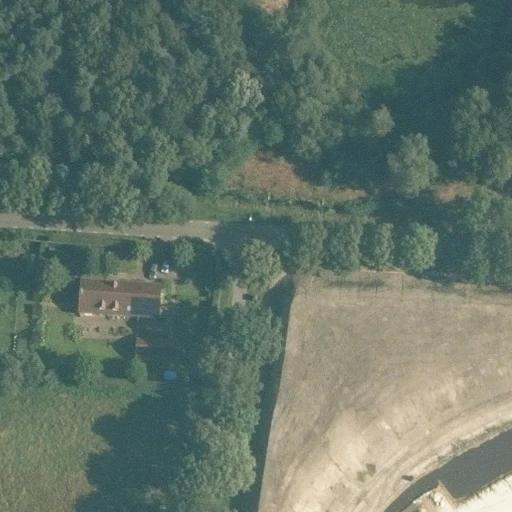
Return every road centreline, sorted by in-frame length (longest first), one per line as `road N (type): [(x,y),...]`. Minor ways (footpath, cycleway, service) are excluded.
road 1 (unclassified): [(202,511),(245,238)]
road 2 (unclassified): [(511,252),(245,238)]
road 3 (unclassified): [(245,238),(0,212)]
